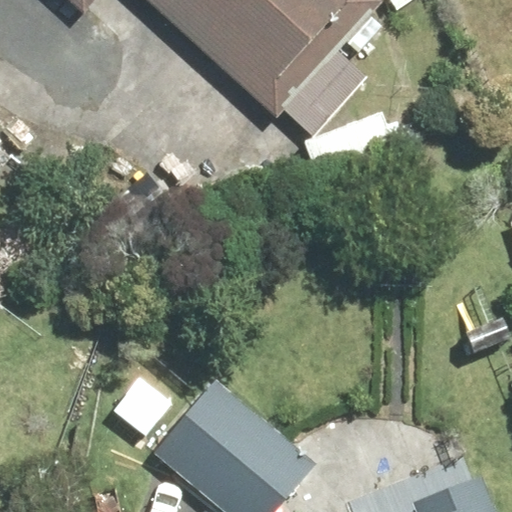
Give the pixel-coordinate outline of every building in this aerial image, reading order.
[(377,5),(372,0),(59,0),(78,18),(94,0),(136,0),(269,122),(377,5)] [(0,70),(0,115),(13,129),(35,106),(0,70)] [(377,115),(300,143),(312,178),(390,151),(377,115)] [(211,382),(148,457),(213,511),(268,511),(309,464),(211,382)] [(487,511),(474,478),(404,506),(406,511),(487,511)]
